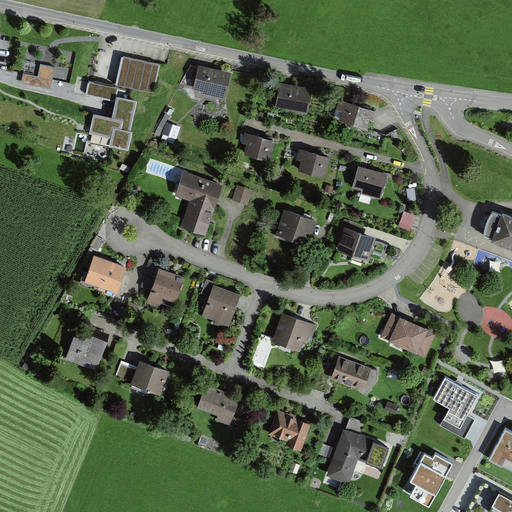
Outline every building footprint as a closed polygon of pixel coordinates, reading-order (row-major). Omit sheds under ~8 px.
[(117,85),(154,93),(160,64),(123,56),(117,85)] [(54,66),(41,64),(39,75),(25,72),(23,81),(50,87),(54,66)] [(224,98),(230,72),(199,64),(192,89),(224,98)] [(274,105),(306,111),(311,87),(279,80),(274,105)] [(115,101),(118,87),(89,81),(86,95),(115,101)] [(135,101),(119,98),(114,120),(93,116),(90,132),(114,137),(112,146),(126,149),(130,131),(128,131),(135,101)] [(369,128),(375,109),(340,98),(334,118),(369,128)] [(180,126),(167,122),(163,133),(176,137),(180,126)] [(269,163),(275,142),(243,133),(240,144),(245,146),(243,155),(269,163)] [(325,179),(331,157),(298,149),(295,160),(300,161),(297,172),(325,179)] [(388,175),(356,166),(351,187),(360,190),(359,194),(381,201),(388,175)] [(204,238),(223,188),(183,173),(174,198),(190,204),(181,229),(204,238)] [(246,208),(252,193),(237,187),(231,202),(246,208)] [(331,195),(324,193),(322,200),(330,201),(331,195)] [(308,244),(317,219),(284,207),(275,232),(308,244)] [(486,247),(511,255),(511,223),(499,218),(497,222),(487,218),(479,241),(487,244),(486,247)] [(401,219),(396,234),(408,238),(413,223),(401,219)] [(366,262),(374,238),(343,227),(335,251),(366,262)] [(118,293),(127,266),(95,255),(85,282),(88,282),(86,286),(113,297),(115,292),(118,293)] [(186,273),(158,263),(146,297),(159,302),(162,295),(176,301),(186,273)] [(230,324),(241,297),(214,287),(203,316),(216,321),(214,325),(223,329),(225,323),(230,324)] [(316,327),(283,314),(272,342),(300,353),(304,344),(308,346),(316,327)] [(426,360),(435,337),(416,329),(417,325),(392,315),(381,342),(426,360)] [(63,362),(94,374),(109,336),(88,327),(85,336),(74,332),(63,362)] [(366,394),(374,371),(341,360),(333,383),(366,394)] [(158,399),(167,373),(137,362),(128,388),(158,399)] [(476,394),(445,378),(435,398),(449,405),(447,409),(456,414),(448,429),(464,437),(474,419),(466,415),(476,394)] [(213,422),(228,427),(238,398),(203,386),(194,411),(215,418),(213,422)] [(298,453),(309,424),(275,411),(265,436),(286,444),(285,448),(298,453)] [(511,430),(504,427),(488,458),(511,471),(511,430)] [(390,447),(341,429),(324,477),(347,485),(356,461),(381,470),(390,447)] [(452,462),(434,452),(432,457),(424,453),(410,478),(424,485),(417,498),(429,505),(452,462)] [(294,482),(297,472),(290,470),(286,479),(294,482)] [(511,511),(511,497),(498,490),(493,500),(477,491),(465,511),(487,511),(488,510),(491,511),(511,511)]
